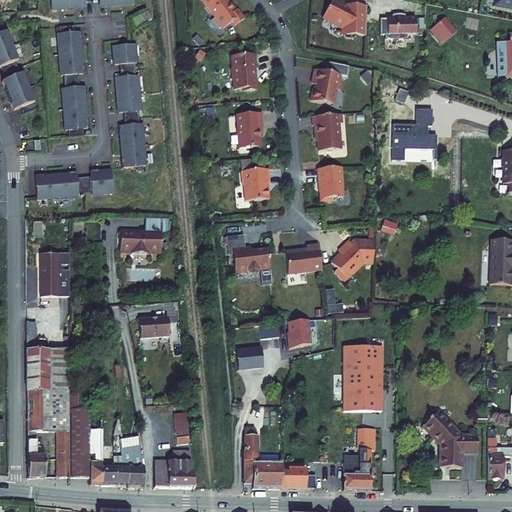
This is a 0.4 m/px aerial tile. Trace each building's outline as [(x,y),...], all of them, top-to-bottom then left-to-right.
[(53,0),(54,8),(89,5),(89,0),(88,0),(53,0)] [(226,0),(200,0),(224,30),(232,23),(235,27),(245,19),(237,10),(234,12),(225,1),(226,0)] [(367,36),(367,14),(354,14),(352,9),(347,6),(332,0),(324,19),(335,24),(335,26),(345,30),(345,36),(348,39),(355,39),(358,36),(367,36)] [(511,0),(493,0),(491,8),(511,12),(511,0)] [(394,19),(382,19),(382,35),(387,35),(387,38),(389,39),(391,39),(394,40),(396,40),(399,40),(401,40),(403,40),(406,39),(408,38),(408,35),(416,35),(416,19),(406,19),(405,15),(403,14),(401,14),(399,14),(396,14),(394,15),(394,19)] [(445,20),(431,29),(440,43),(454,34),(445,20)] [(78,32),(78,25),(63,26),(64,33),(78,32)] [(22,60),(10,31),(8,32),(0,35),(0,65),(1,68),(6,67),(18,62),(22,60)] [(86,39),(85,31),(78,32),(64,33),(61,33),(65,74),(67,74),(82,73),(89,72),(88,64),(86,64),(84,39),(86,39)] [(117,44),(119,62),(124,62),(138,60),(140,60),(138,42),(117,44)] [(511,42),(503,43),(503,53),(496,53),(498,79),(511,78),(511,42)] [(257,52),(234,53),(235,66),(233,66),(234,76),(235,77),(236,87),(247,86),(249,88),(256,88),(258,85),(257,73),(256,71),(255,64),(258,63),(257,52)] [(125,75),(140,73),(138,60),(124,62),(125,75)] [(18,62),(6,67),(8,73),(20,68),(18,62)] [(343,71),(317,65),(315,80),(318,80),(317,86),(316,86),(313,97),(326,99),(333,100),(337,98),(339,85),(343,86),(345,75),(342,75),(343,71)] [(8,73),(11,79),(23,74),(20,68),(8,73)] [(39,101),(27,73),(23,74),(11,79),(6,81),(18,110),(25,107),(38,102),(39,101)] [(84,86),(82,73),(67,74),(69,88),(84,86)] [(120,75),(123,110),(130,110),(145,108),(142,73),(140,73),(125,75),(120,75)] [(91,94),(90,86),(84,86),(69,88),(66,88),(70,129),(73,129),(88,127),(94,127),(93,118),(91,119),(89,94),(91,94)] [(38,102),(25,107),(27,113),(41,108),(38,102)] [(131,123),(146,122),(145,108),(130,110),(131,123)] [(264,126),(263,111),(238,113),(241,147),(262,145),(261,126),(264,126)] [(433,112),(416,111),(416,124),(392,124),(391,162),(404,162),(404,150),(436,151),(436,136),(427,136),(427,128),(432,128),(433,112)] [(344,112),(314,114),(314,123),(318,123),(319,149),(342,148),(340,122),(344,122),(344,112)] [(128,157),(128,165),(152,162),(148,121),(146,122),(131,123),(124,124),(125,132),(127,132),(130,156),(128,157)] [(88,134),(88,127),(73,129),(73,135),(88,134)] [(340,165),(318,167),(319,180),(320,180),(321,188),(320,188),(321,199),(332,198),(332,196),(343,195),(342,185),(343,185),(343,184),(342,171),(340,171),(340,165)] [(120,190),(118,168),(105,169),(105,167),(97,168),(97,174),(99,189),(99,192),(120,190)] [(270,181),(269,167),(242,169),(243,183),(245,183),(246,198),(270,197),(269,187),(267,186),(267,181),(270,181)] [(84,176),(83,169),(75,170),(75,172),(51,174),(50,173),(42,173),(44,197),(86,193),(86,191),(84,176)] [(97,174),(84,176),(86,191),(99,189),(97,174)] [(135,192),(121,193),(122,205),(136,204),(135,192)] [(258,267),(270,266),(268,246),(253,248),(251,250),(248,250),(247,246),(242,232),(226,234),(228,251),(232,251),(234,265),(240,264),(240,269),(248,268),(248,269),(249,269),(250,269),(251,269),(252,270),(253,270),(254,269),(256,269),(257,268),(258,267)] [(491,236),(490,282),(509,282),(509,265),(511,264),(511,251),(510,251),(510,236),(491,236)] [(362,263),(372,263),(373,240),(353,240),(350,242),(348,240),(338,250),(340,253),(331,261),(337,268),(334,271),(342,279),(349,272),(362,263)] [(321,270),(318,245),(306,246),(306,252),(299,253),(298,250),(285,252),(287,274),(321,270)] [(67,256),(38,256),(38,301),(67,301),(67,256)] [(310,320),(290,321),(291,338),(289,338),(290,348),(312,346),(310,320)] [(280,336),(279,322),(260,324),(262,338),(280,336)] [(149,326),(131,328),(131,336),(149,335),(149,326)] [(381,342),(343,343),(344,407),(364,406),(364,433),(361,433),(361,454),(355,454),(356,460),(346,460),(347,487),(372,487),(371,448),(375,448),(374,406),(383,406),(381,342)] [(261,346),(240,347),(241,365),(263,363),(261,346)] [(52,348),(31,348),(31,349),(30,389),(53,389),(52,348)] [(74,348),(52,348),(53,389),(74,389),(74,348)] [(30,475),(48,475),(49,453),(41,453),(41,438),(37,438),(37,431),(49,431),(60,431),(59,475),(74,475),(75,389),(74,389),(53,389),(30,389),(30,475)] [(89,389),(75,389),(74,475),(93,475),(93,485),(104,485),(104,465),(104,430),(93,430),(93,409),(88,408),(89,389)] [(0,395),(0,406),(12,406),(12,396),(0,395)] [(150,396),(136,398),(143,437),(145,447),(154,445),(150,421),(156,420),(153,405),(151,406),(150,396)] [(425,421),(420,425),(438,444),(438,469),(461,468),(461,455),(476,455),(476,435),(458,435),(437,410),(431,415),(428,412),(422,417),(425,421)] [(246,425),(249,478),(258,478),(259,486),(285,487),(285,465),(285,460),(262,459),(260,426),(246,425)] [(492,425),(487,425),(487,481),(503,480),(503,448),(499,448),(499,439),(496,439),(496,430),(492,430),(492,425)] [(41,438),(41,453),(49,453),(49,431),(37,431),(37,438),(41,438)] [(180,432),(180,443),(190,443),(190,432),(180,432)] [(124,466),(131,466),(132,486),(149,486),(148,465),(145,447),(143,437),(124,440),(124,455),(124,466)] [(155,460),(155,487),(193,487),(194,456),(190,456),(190,449),(175,448),(175,460),(155,460)] [(304,464),(285,465),(285,487),(318,486),(318,472),(304,473),(304,464)] [(117,465),(104,465),(104,485),(118,485),(118,465),(117,465)]
